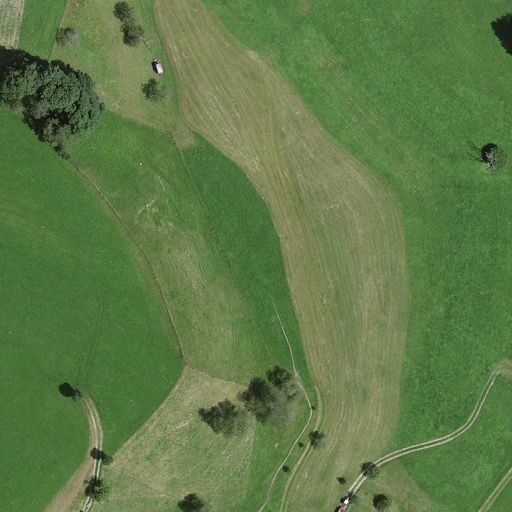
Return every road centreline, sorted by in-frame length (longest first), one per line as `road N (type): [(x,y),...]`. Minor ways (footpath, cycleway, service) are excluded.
road 1 (track): [(340,511),(382,460),(462,431)]
road 2 (track): [(86,395),(98,438),(85,511)]
